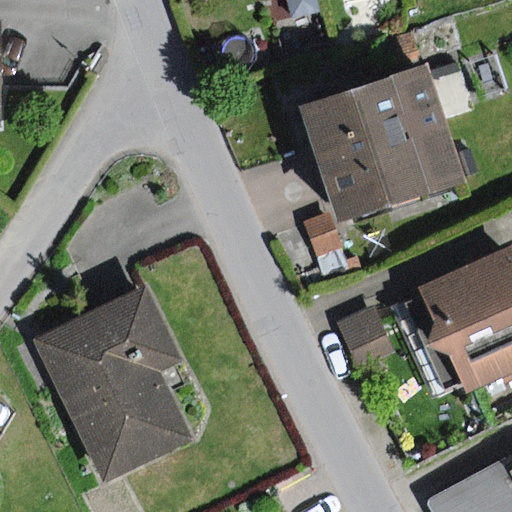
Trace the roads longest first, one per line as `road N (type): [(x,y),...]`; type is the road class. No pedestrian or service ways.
road 1 (residential): [(175,86),(376,511)]
road 2 (residential): [(175,86),(116,120),(0,286)]
